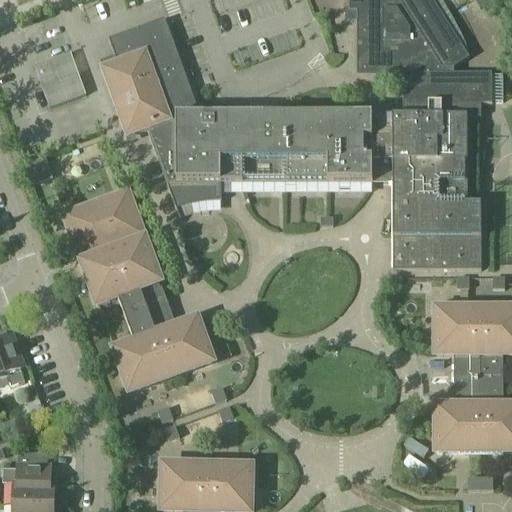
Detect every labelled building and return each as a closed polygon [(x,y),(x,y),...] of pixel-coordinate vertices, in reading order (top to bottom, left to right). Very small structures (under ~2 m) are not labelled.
[(382,120),(382,187),(392,187),(392,273),(480,273),(480,206),(467,206),(467,121),(480,121),(480,76),(453,76),(453,71),(469,61),(429,0),(348,0),(349,14),(356,14),(356,79),(402,79),(402,120),(382,120)] [(221,205),(221,187),(372,186),(382,187),(382,120),(264,120),(230,120),(233,113),(218,113),(220,120),(200,120),(164,22),(108,43),(117,66),(101,71),(126,141),(146,134),(179,223),(180,222),(177,212),(198,207),(221,205)] [(40,82),(51,78),(47,67),(36,71),(40,82)] [(51,182),(72,175),(70,167),(77,164),(79,160),(76,152),(44,164),(51,182)] [(142,243),(141,239),(142,238),(127,195),(64,218),(80,261),(83,260),(85,264),(81,266),(97,308),(117,301),(134,346),(113,354),(129,396),(212,366),(196,323),(176,331),(174,324),(170,325),(168,320),(172,319),(161,290),(160,291),(158,286),(160,285),(144,243),(142,243)] [(511,410),(502,410),(502,358),(511,358),(511,313),(435,313),(435,359),(459,358),(459,364),(457,364),(457,405),(459,405),(459,411),(436,411),(436,456),(511,455),(511,410)] [(0,382),(7,380),(11,391),(24,386),(6,334),(5,335),(7,341),(0,342),(0,382)] [(211,396),(208,389),(166,404),(168,412),(160,415),(158,419),(161,427),(226,404),(223,395),(219,393),(211,396)] [(182,448),(224,433),(221,425),(229,422),(231,418),(228,410),(164,433),(167,442),(171,444),(179,441),(182,448)] [(9,441),(20,437),(17,430),(7,434),(9,441)] [(2,473),(2,487),(13,487),(12,508),(6,508),(12,509),(53,510),(54,487),(50,487),(51,475),(57,475),(57,474),(46,474),(46,458),(18,458),(18,473),(2,473)] [(249,511),(251,471),(162,469),(161,511),(249,511)] [(417,491),(436,491),(436,480),(417,480),(417,491)] [(468,493),(491,493),(491,484),(488,481),(471,481),(468,484),(468,493)] [(379,511),(391,511),(389,502),(377,505),(379,511)]
